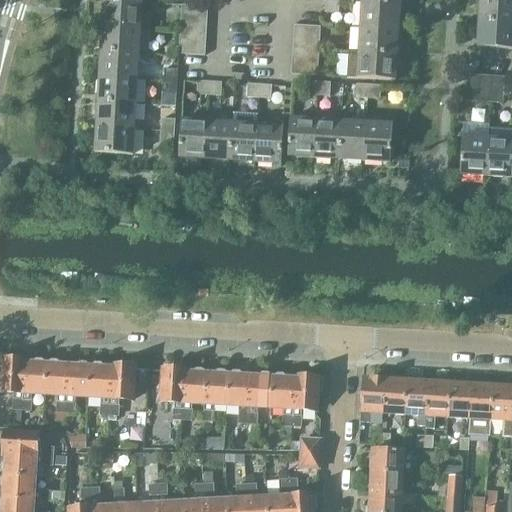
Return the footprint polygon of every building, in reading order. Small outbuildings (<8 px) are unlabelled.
[(511,0),(480,0),(479,23),(511,24),(511,0)] [(325,15),(337,16),(338,2),(326,1),(325,15)] [(104,2),(102,28),(136,30),(138,4),(104,2)] [(360,29),(398,31),(400,6),(362,4),(360,29)] [(207,21),(208,8),(182,7),(181,20),(207,21)] [(206,33),(207,21),(181,20),(180,31),(206,33)] [(511,24),(479,23),(477,49),(511,50),(511,24)] [(320,41),(320,28),(295,27),(294,40),(320,41)] [(102,28),(101,53),(135,55),(136,30),(102,28)] [(398,31),(360,29),(359,54),(397,56),(398,31)] [(206,44),(206,33),(180,31),(180,42),(206,44)] [(319,53),(320,42),(294,40),(293,51),(319,53)] [(180,42),(179,56),(205,57),(206,44),(180,42)] [(318,64),(319,53),(293,51),(292,63),(318,64)] [(101,53),(99,78),(133,80),(135,55),(101,53)] [(397,56),(359,54),(357,80),(395,82),(397,56)] [(318,78),(318,64),(292,63),(292,76),(318,78)] [(165,70),(164,82),(177,83),(177,82),(178,71),(165,70)] [(465,102),(478,103),(480,77),(466,76),(465,102)] [(480,77),(478,103),(489,104),(491,78),(480,77)] [(99,78),(98,103),(132,105),(133,80),(99,78)] [(491,78),(489,104),(503,105),(504,79),(491,78)] [(177,83),(164,82),(163,94),(176,95),(177,83)] [(210,83),(198,83),(197,96),(209,97),(210,83)] [(222,84),(210,83),(209,97),(221,98),(222,84)] [(306,96),(318,97),(318,84),(306,83),(306,96)] [(331,84),(318,84),(318,97),(330,98),(331,84)] [(260,86),(248,86),(247,99),(259,100),(260,86)] [(272,87),(260,86),(259,100),(271,101),(272,87)] [(369,87),(357,86),(356,99),(368,100),(369,87)] [(381,87),(369,87),(368,100),(380,101),(381,87)] [(132,105),(98,103),(96,129),(130,131),(132,105)] [(288,158),(314,160),(316,122),(290,120),(288,158)] [(175,121),(161,121),(161,133),(174,133),(175,121)] [(179,160),(205,161),(207,123),(181,122),(179,160)] [(339,161),(341,123),(316,122),(314,160),(339,161)] [(205,161),(230,163),(233,125),(207,123),(205,161)] [(367,125),(341,123),(339,161),(364,163),(367,125)] [(230,163),(255,165),(258,126),(233,125),(230,163)] [(367,125),(364,163),(390,164),(393,126),(367,125)] [(258,126),(255,165),(282,166),(284,128),(258,126)] [(130,131),(96,129),(95,155),(129,157),(130,131)] [(174,133),(161,133),(160,145),(173,146),(174,133)] [(460,177),(486,178),(489,140),(462,139),(460,177)] [(486,178),(511,180),(511,171),(511,141),(489,140),(486,178)] [(0,361),(0,373),(1,374),(0,393),(15,394),(14,411),(22,412),(23,395),(25,365),(25,363),(5,361),(5,362),(0,361)] [(23,395),(22,412),(31,412),(32,395),(45,396),(46,366),(47,365),(45,366),(42,363),(36,362),(33,365),(25,365),(23,395)] [(46,366),(45,396),(58,397),(57,414),(66,414),(67,397),(68,367),(60,367),(57,364),(51,363),(48,366),(47,365),(46,366)] [(67,397),(66,414),(74,415),(75,398),(88,399),(90,369),(90,367),(89,369),(86,365),(80,365),(77,368),(68,367),(67,397)] [(110,400),(109,417),(118,417),(119,400),(133,401),(135,369),(132,369),(129,366),(124,365),(120,368),(112,368),(112,370),(110,400)] [(90,369),(88,399),(101,399),(100,416),(109,417),(110,400),(112,370),(104,370),(101,366),(95,366),(92,369),(90,367),(90,369)] [(163,371),(161,403),(175,404),(174,421),(182,421),(183,404),(185,374),(186,374),(186,372),(177,372),(174,368),(169,368),(165,371),(163,371)] [(183,404),(182,421),(191,422),(192,405),(205,406),(207,376),(206,376),(203,372),(197,372),(193,375),(186,374),(185,374),(183,404)] [(205,406),(204,423),(213,423),(214,406),(227,407),(229,377),(229,376),(227,377),(224,374),(219,373),(215,376),(207,376),(205,406)] [(229,377),(227,407),(240,408),(239,425),(248,425),(249,408),(251,378),(242,378),(239,374),(234,374),(230,377),(229,376),(229,377)] [(249,408),(248,425),(257,426),(258,409),(271,410),(273,380),(273,378),(271,380),(268,376),(263,376),(259,379),(251,378),(249,408)] [(294,411),(293,428),(300,428),(301,411),(317,412),(318,393),(322,393),(323,381),(312,380),(296,379),(295,381),(296,381),(294,411)] [(273,380),(271,410),(287,410),(286,427),(293,428),(294,411),(296,381),(295,381),(273,380)] [(363,383),(361,415),(383,416),(385,381),(371,380),(371,383),(363,383)] [(386,381),(385,381),(383,416),(405,417),(407,382),(396,382),(394,384),(386,384),(386,381)] [(418,383),(407,382),(405,417),(426,418),(428,386),(420,386),(418,383)] [(437,387),(428,386),(426,418),(449,420),(451,385),(439,384),(437,387)] [(461,385),(451,385),(449,420),(470,421),(472,389),(463,389),(461,385)] [(491,422),(493,387),(482,387),(480,390),(472,389),(470,421),(491,422)] [(493,387),(491,422),(504,423),(503,437),(511,438),(511,433),(511,391),(506,391),(505,388),(493,387)] [(14,411),(13,423),(22,424),(22,412),(14,411)] [(248,426),(247,440),(257,441),(258,427),(248,426)] [(2,438),(1,444),(4,447),(4,456),(6,456),(36,458),(53,459),(53,450),(36,449),(37,435),(5,433),(5,435),(2,438)] [(382,436),(382,448),(390,448),(390,436),(382,436)] [(417,437),(416,449),(424,450),(425,438),(417,437)] [(86,438),(68,438),(72,449),(86,449),(86,438)] [(425,438),(424,450),(433,450),(433,438),(425,438)] [(460,440),(460,452),(469,452),(469,440),(460,440)] [(302,453),(302,455),(319,456),(319,454),(320,443),(302,442),(302,444),(302,453)] [(292,444),(291,452),(302,453),(302,444),(292,444)] [(370,474),(403,475),(404,453),(373,452),(372,462),(370,462),(370,474)] [(301,458),(301,469),(318,470),(319,459),(319,456),(302,455),(301,458)] [(2,467),(2,473),(5,476),(3,477),(4,477),(34,479),(35,466),(52,467),(53,459),(36,458),(6,456),(5,464),(2,467)] [(147,456),(136,457),(136,465),(147,464),(148,466),(157,465),(156,456),(147,456)] [(236,456),(236,464),(244,465),(245,457),(236,456)] [(444,469),(444,477),(447,477),(450,477),(461,478),(462,478),(462,470),(444,469)] [(287,473),(278,474),(279,482),(287,482),(287,473)] [(212,474),(204,474),(205,486),(213,486),(212,474)] [(403,475),(370,474),(369,485),(371,485),(371,495),(402,497),(403,475)] [(1,482),(1,487),(4,491),(3,499),(33,501),(50,502),(64,503),(65,494),(51,493),(34,492),(34,479),(4,477),(3,477),(4,479),(1,482)] [(450,477),(447,477),(446,499),(449,499),(460,500),(460,489),(461,478),(450,477)] [(296,481),(287,482),(288,499),(289,511),(312,511),(312,510),(316,510),(315,497),(311,497),(297,498),(296,481)] [(280,499),(267,500),(267,511),(289,511),(288,499),(287,482),(279,482),(280,499)] [(238,501),(227,502),(227,511),(247,511),(247,501),(246,484),(237,484),(238,501)] [(254,484),(246,484),(247,501),(247,511),(267,511),(267,500),(256,500),(255,484),(254,484)] [(167,486),(158,487),(159,504),(159,506),(159,511),(183,511),(183,505),(184,504),(184,502),(168,503),(167,486)] [(184,504),(183,505),(183,511),(205,511),(205,503),(204,486),(195,487),(196,504),(184,504)] [(205,486),(204,486),(205,503),(205,511),(227,511),(227,502),(214,503),(213,486),(205,486)] [(150,506),(137,507),(137,511),(159,511),(159,506),(159,504),(158,487),(149,487),(150,506)] [(82,510),(69,511),(91,511),(92,510),(91,510),(91,507),(90,490),(81,491),(82,510)] [(99,490),(90,490),(91,507),(91,510),(92,510),(91,511),(115,511),(116,508),(116,506),(100,507),(99,490)] [(123,491),(115,491),(116,506),(116,508),(115,511),(137,511),(137,507),(124,508),(123,491)] [(486,510),(485,511),(503,511),(496,511),(497,503),(498,495),(487,494),(486,510)] [(368,506),(368,511),(401,511),(402,497),(371,495),(370,506),(368,506)] [(0,503),(0,510),(1,511),(32,511),(33,501),(3,499),(3,501),(0,503)] [(449,499),(447,511),(459,511),(460,500),(449,499)]
